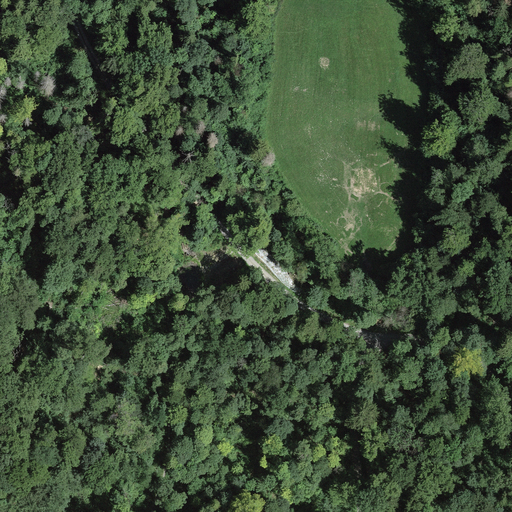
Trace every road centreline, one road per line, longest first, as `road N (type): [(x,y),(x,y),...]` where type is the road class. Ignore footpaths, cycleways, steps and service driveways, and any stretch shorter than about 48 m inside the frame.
road 1 (track): [(70,0),(118,95),(249,260),(285,294),(371,340)]
road 2 (track): [(511,393),(449,348),(404,337),(371,340),(348,404),(360,511)]
road 3 (track): [(171,226),(166,78),(178,0)]
road 4 (track): [(511,301),(478,348),(448,432),(450,511)]
